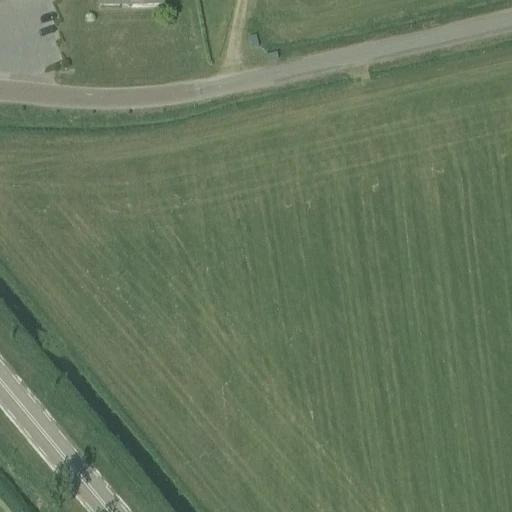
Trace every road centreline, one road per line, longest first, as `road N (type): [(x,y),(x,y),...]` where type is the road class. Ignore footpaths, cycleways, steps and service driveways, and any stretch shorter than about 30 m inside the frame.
road 1 (unclassified): [(0,95),(195,93),(511,17)]
road 2 (primary): [(0,378),(114,511)]
